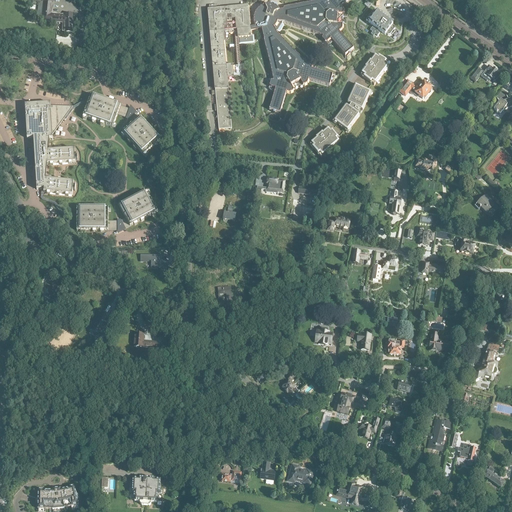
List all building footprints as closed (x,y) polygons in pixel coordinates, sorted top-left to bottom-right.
[(41,21),(62,23),(65,23),(65,32),(65,33),(73,33),(75,33),(75,27),(75,24),(73,24),(73,14),(63,14),(63,15),(56,14),(53,14),(53,0),(43,0),(43,2),(42,17),(41,21)] [(322,1),(315,2),(315,3),(308,4),(304,5),(296,6),(293,7),(284,8),(283,11),(281,11),(279,12),(278,9),(277,10),(276,8),(276,5),(272,4),(270,6),(268,6),(265,7),(265,6),(263,8),(262,7),(260,9),(259,8),(258,10),(257,10),(257,13),(256,12),(255,15),(254,15),(254,18),(253,18),(254,20),(253,21),(254,23),(253,23),(255,26),(255,28),(250,29),(248,7),(243,7),(228,9),(217,10),(217,5),(209,6),(208,11),(209,22),(213,68),(215,91),(211,92),(212,95),(216,95),(216,105),(214,106),(215,111),(217,111),(219,129),(219,130),(232,129),(230,115),(228,89),(228,88),(227,78),(233,77),(240,76),(241,76),(244,76),(243,65),(241,65),(239,65),(228,66),(225,35),(226,34),(236,33),(237,33),(238,39),(239,38),(240,44),(253,43),(253,37),(250,37),(250,32),(261,29),(264,40),(266,49),(267,52),(268,60),(269,63),(271,70),(272,77),(273,78),(272,78),(273,81),(271,82),(269,86),(271,88),(275,89),(269,111),(273,112),(273,113),(279,115),(280,116),(281,116),(280,114),(286,92),(290,93),(295,91),(294,90),(292,86),(296,83),(297,85),(296,83),(300,81),(303,86),(307,84),(309,80),(330,86),(331,82),(333,82),(334,77),(336,76),(335,74),(333,75),(312,69),(313,65),(313,63),(308,61),(307,62),(306,63),(303,60),(303,61),(298,55),(293,50),(290,47),(285,42),(283,39),(278,34),(276,31),(278,31),(280,31),(283,26),(282,24),(282,22),(285,23),(292,25),(295,26),(302,29),(306,30),(313,32),(313,33),(320,35),(323,37),(322,39),(325,43),(327,42),(331,39),(345,56),(345,58),(347,59),(347,57),(351,53),(351,52),(354,49),(339,32),(342,30),(343,24),(342,24),(342,25),(337,24),(337,19),(339,20),(339,19),(337,19),(338,14),(343,15),(344,10),(341,7),(348,0),(325,0),(322,1)] [(377,12),(374,10),(366,20),(368,22),(369,22),(369,23),(376,28),(374,30),(372,28),(370,31),(372,32),(371,34),(374,36),(375,34),(378,36),(380,34),(377,32),(378,30),(385,35),(386,34),(388,36),(390,36),(391,34),(392,35),(393,34),(395,32),(395,31),(394,30),(395,28),(395,27),(392,25),(393,24),(387,20),(377,12)] [(390,65),(376,55),(361,76),(374,86),(390,65)] [(495,82),(500,75),(497,72),(493,69),(493,70),(488,66),(483,73),(491,79),(492,79),(495,82)] [(472,76),(469,80),(472,82),(474,79),(477,82),(481,77),(475,72),(472,76)] [(406,89),(401,94),(406,98),(409,93),(413,96),(414,95),(418,98),(419,97),(423,100),(424,98),(425,99),(428,95),(429,95),(430,95),(431,94),(431,93),(431,92),(432,90),(431,89),(432,88),(424,82),(422,85),(421,84),(419,86),(417,84),(415,86),(408,81),(403,87),(406,89)] [(347,107),(335,122),(347,131),(359,116),(358,115),(361,110),(362,110),(370,93),(356,87),(348,104),(351,105),(349,109),(347,107)] [(88,103),(83,117),(87,118),(92,120),(93,120),(96,121),(96,122),(101,123),(104,124),(113,128),(115,128),(116,125),(114,124),(117,115),(126,118),(128,119),(133,124),(123,133),(125,136),(129,140),(131,142),(135,146),(137,149),(144,156),(147,154),(161,141),(159,138),(156,136),(150,129),(148,126),(145,123),(143,121),(136,114),(134,111),(131,114),(129,113),(130,110),(129,109),(117,105),(113,104),(110,102),(106,101),(98,98),(94,97),(91,96),(90,99),(88,103)] [(494,110),(496,112),(497,113),(500,115),(504,110),(511,106),(511,100),(509,99),(502,102),(501,100),(498,104),(494,106),(495,108),(494,110)] [(25,106),(27,139),(33,138),(35,167),(36,170),(37,190),(42,190),(44,190),(44,193),(48,193),(50,193),(57,194),(59,194),(66,195),(69,195),(72,196),(73,191),(75,191),(76,185),(75,185),(73,185),(74,182),(70,182),(67,182),(61,181),(58,181),(51,180),(49,180),(46,180),(47,165),(51,164),(53,164),(60,164),(62,164),(69,163),(72,163),(75,163),(75,160),(77,160),(78,160),(77,154),(75,155),(74,150),(71,150),(68,150),(61,151),(59,151),(52,151),(50,151),(48,151),(49,140),(50,140),(53,139),(52,136),(54,134),(62,122),(64,119),(73,107),(51,106),(51,104),(45,104),(25,106)] [(341,141),(330,128),(310,145),(321,158),(341,141)] [(454,150),(451,148),(446,155),(449,157),(454,150)] [(417,160),(416,166),(420,167),(420,169),(428,170),(428,171),(435,172),(437,162),(422,160),(421,161),(417,160)] [(449,174),(453,169),(447,165),(444,169),(449,174)] [(393,170),(392,178),(399,179),(401,172),(393,170)] [(278,180),(267,178),(266,188),(277,190),(278,180)] [(299,188),(298,193),(298,194),(318,197),(319,190),(299,188)] [(399,215),(403,189),(398,188),(397,192),(392,191),(391,197),(389,205),(392,205),(391,214),(399,215)] [(77,231),(80,231),(84,231),(93,231),(96,231),(100,231),(104,231),(108,231),(118,231),(118,227),(121,227),(122,231),(126,229),(130,227),(134,225),(137,223),(141,221),(144,220),(152,215),(155,214),(158,212),(149,195),(147,192),(138,197),(135,199),(131,201),(127,203),(123,205),(119,207),(126,219),(121,221),(117,222),(108,222),(108,212),(111,212),(111,208),(108,208),(99,208),(96,208),(91,208),(87,208),(81,208),(77,208),(77,222),(77,224),(77,231)] [(486,214),(487,213),(491,217),(497,211),(492,205),(494,204),(486,195),(474,206),(478,210),(480,208),(486,214)] [(228,213),(224,213),(223,220),(235,222),(236,215),(233,214),(233,207),(229,207),(228,213)] [(327,230),(334,231),(335,225),(349,228),(351,219),(341,217),(340,219),(336,219),(336,222),(329,221),(328,225),(327,224),(327,227),(328,227),(327,230)] [(418,228),(416,237),(420,238),(419,241),(419,244),(419,246),(425,246),(429,246),(430,244),(430,242),(434,242),(435,236),(435,233),(432,233),(431,233),(431,232),(423,231),(423,228),(418,228)] [(460,251),(473,254),(475,245),(469,243),(469,242),(462,241),(456,240),(455,244),(455,246),(458,246),(458,244),(462,245),(460,251)] [(354,251),(353,263),(354,263),(355,264),(357,264),(359,264),(360,260),(366,261),(366,265),(369,266),(370,260),(368,260),(368,255),(360,254),(360,252),(354,251)] [(164,262),(164,256),(141,256),(141,263),(151,263),(151,269),(160,269),(160,277),(167,277),(167,262),(164,262)] [(383,269),(388,270),(395,271),(396,268),(398,258),(390,257),(388,264),(384,263),(383,269)] [(429,265),(423,264),(422,269),(418,268),(417,274),(421,275),(421,274),(428,275),(428,272),(441,274),(443,268),(437,267),(437,265),(432,264),(432,267),(428,266),(429,265)] [(373,266),(371,280),(380,281),(382,267),(373,266)] [(227,294),(227,302),(234,301),(234,297),(232,298),(231,288),(218,289),(219,295),(227,294)] [(103,336),(100,340),(106,344),(111,335),(105,332),(105,333),(103,332),(111,318),(101,312),(91,330),(101,336),(101,335),(103,336)] [(331,334),(331,333),(317,331),(314,332),(314,336),(316,337),(315,341),(319,341),(318,345),(323,345),(331,346),(333,335),(331,335),(331,334)] [(438,333),(431,332),(429,350),(436,352),(436,350),(443,351),(443,350),(449,351),(450,343),(437,341),(438,333)] [(144,335),(135,334),(134,347),(143,348),(143,347),(157,348),(158,342),(143,341),(144,335)] [(363,336),(358,335),(357,341),(362,342),(361,350),(369,351),(371,336),(363,335),(363,336)] [(389,355),(400,356),(400,355),(401,354),(401,346),(404,347),(404,341),(400,341),(400,342),(395,342),(395,341),(389,341),(388,353),(389,353),(389,355)] [(492,374),(494,375),(495,374),(496,374),(496,373),(497,372),(497,371),(497,370),(496,369),(496,368),(493,368),(494,364),(492,363),(493,361),(495,361),(497,352),(498,352),(500,346),(490,344),(490,343),(489,343),(488,346),(481,371),(472,376),(475,381),(479,379),(479,378),(484,379),(485,376),(491,378),(492,374)] [(283,388),(285,390),(285,391),(285,392),(286,393),(287,393),(290,395),(293,398),(295,396),(300,402),(302,402),(304,400),(304,398),(300,392),(299,392),(295,388),(296,387),(293,384),(294,383),(295,382),(293,379),(292,380),(292,374),(288,374),(288,380),(290,380),(290,381),(288,383),(287,382),(283,384),(285,386),(283,388)] [(455,381),(457,380),(456,378),(450,382),(446,386),(440,393),(438,400),(443,401),(443,399),(446,394),(444,392),(448,387),(450,388),(452,384),(451,383),(455,381)] [(396,388),(398,389),(398,390),(409,393),(412,383),(408,382),(407,383),(402,382),(402,383),(400,382),(400,383),(398,382),(396,388)] [(450,390),(454,391),(453,393),(460,395),(460,392),(462,384),(459,383),(458,384),(452,383),(450,390)] [(336,412),(348,416),(350,409),(351,405),(353,405),(354,402),(357,403),(368,406),(371,397),(360,393),(359,398),(342,393),(340,399),(338,404),(339,404),(336,412)] [(467,405),(469,396),(469,395),(469,394),(464,393),(463,394),(461,404),(467,405)] [(324,396),(317,394),(316,403),(323,404),(324,396)] [(391,398),(388,405),(396,408),(395,409),(395,411),(395,412),(396,413),(397,414),(399,414),(400,413),(401,412),(401,411),(403,407),(401,407),(402,401),(391,398)] [(359,428),(363,430),(361,437),(368,439),(370,432),(372,432),(372,433),(376,434),(376,433),(379,423),(380,419),(375,418),(374,422),(372,428),(368,427),(368,426),(365,425),(365,426),(360,424),(359,428)] [(392,422),(383,419),(381,428),(390,431),(392,422)] [(431,442),(429,448),(441,451),(442,446),(441,446),(441,443),(443,443),(445,436),(443,436),(444,429),(445,430),(445,429),(451,430),(452,424),(437,420),(434,435),(435,435),(434,440),(431,442)] [(395,447),(398,435),(387,432),(384,444),(395,447)] [(457,436),(452,435),(449,447),(455,448),(457,436)] [(458,449),(456,458),(468,461),(473,462),(476,449),(468,448),(468,447),(467,445),(466,444),(465,444),(463,444),(462,445),(461,450),(458,449)] [(262,470),(261,479),(274,481),(276,472),(269,471),(270,465),(264,464),(263,470),(262,470)] [(300,467),(292,465),(287,482),(296,484),(296,482),(303,483),(303,484),(311,486),(315,472),(306,470),(306,471),(300,469),(300,467)] [(479,472),(483,476),(502,488),(503,488),(505,486),(504,484),(505,483),(496,477),(497,476),(493,473),(495,471),(490,467),(489,469),(487,472),(486,471),(482,468),(479,472)] [(221,473),(220,480),(222,480),(222,482),(230,483),(230,481),(240,482),(241,473),(233,472),(232,476),(229,476),(229,474),(221,473)] [(161,496),(160,496),(161,480),(156,480),(156,479),(138,478),(138,479),(132,478),(132,489),(132,494),(131,494),(130,496),(130,498),(131,500),(134,499),(134,500),(134,502),(140,502),(140,504),(142,506),(149,506),(151,504),(151,503),(157,503),(157,501),(160,501),(162,500),(162,497),(161,496)] [(339,488),(336,495),(352,500),(351,504),(358,506),(363,489),(349,485),(347,490),(339,488)] [(38,503),(38,509),(46,509),(53,509),(53,510),(65,509),(65,508),(71,507),(78,505),(79,505),(77,499),(76,494),(75,488),(74,488),(74,486),(70,487),(70,489),(61,491),(61,489),(52,490),(53,492),(43,492),(43,490),(39,490),(39,492),(38,491),(38,498),(38,503)] [(405,510),(408,511),(412,500),(403,497),(401,504),(402,504),(400,508),(401,509),(401,510),(405,511),(405,510)]
